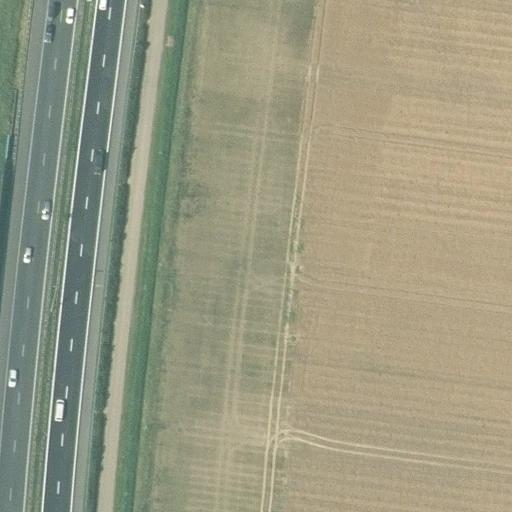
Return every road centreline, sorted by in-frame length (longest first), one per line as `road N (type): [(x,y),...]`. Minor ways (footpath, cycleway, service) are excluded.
road 1 (motorway): [(68,0),(11,511)]
road 2 (unclassified): [(104,511),(161,0)]
road 3 (motorway): [(60,511),(112,0)]
